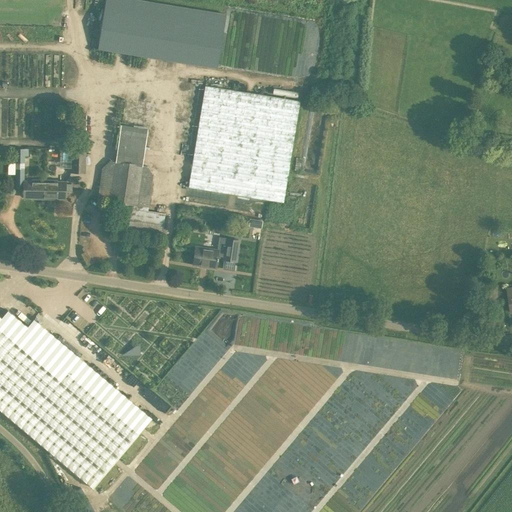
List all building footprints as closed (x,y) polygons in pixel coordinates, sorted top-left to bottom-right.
[(166,61),(175,6),(136,0),(105,0),(97,49),(166,61)] [(299,101),(204,86),(188,187),(283,203),(299,101)] [(72,137),(72,115),(61,115),(60,136),(72,137)] [(148,207),(153,176),(147,166),(142,166),(147,129),(121,125),(115,161),(110,160),(102,168),(97,200),(108,202),(126,204),(148,207)] [(71,149),(71,169),(71,173),(85,173),(85,148),(71,148),(71,149)] [(14,189),(23,189),(23,181),(24,181),(24,156),(28,156),(28,149),(15,149),(14,189)] [(59,168),(71,169),(71,149),(60,149),(59,168)] [(31,199),(44,199),(44,180),(32,180),(31,181),(24,181),(23,181),(23,189),(23,197),(31,198),(31,199)] [(57,180),(44,180),(44,199),(56,199),(56,198),(65,198),(65,182),(57,181),(57,180)] [(58,215),(73,215),(73,203),(58,202),(58,215)] [(147,211),(148,207),(126,204),(122,230),(161,236),(165,213),(147,211)] [(262,221),(250,219),(249,226),(261,228),(262,221)] [(215,268),(217,256),(223,257),(222,260),(236,262),(240,240),(219,237),(217,250),(195,246),(192,264),(215,268)] [(1,319),(0,317),(0,409),(43,446),(92,488),(151,419),(57,339),(33,319),(27,326),(8,310),(1,319)]
